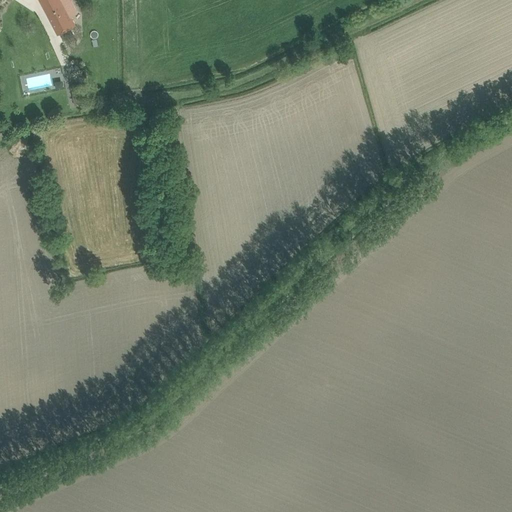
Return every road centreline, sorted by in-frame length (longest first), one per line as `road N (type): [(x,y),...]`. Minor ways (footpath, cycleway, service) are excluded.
road 1 (track): [(0,477),(152,409),(401,173),(511,113)]
road 2 (track): [(84,105),(243,81),(413,0)]
